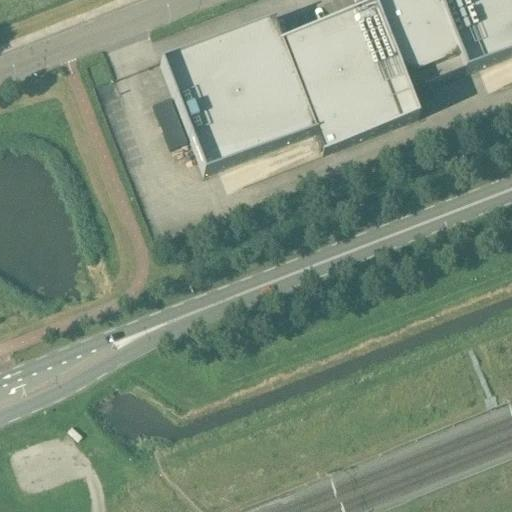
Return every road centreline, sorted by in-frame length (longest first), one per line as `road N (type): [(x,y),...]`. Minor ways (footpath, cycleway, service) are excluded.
road 1 (unknown): [(511,97),(231,196),(199,199),(161,174),(112,30)]
road 2 (secondary): [(175,320),(511,191)]
road 3 (unclassified): [(192,0),(0,74)]
road 4 (secondary): [(0,416),(84,380),(175,320)]
road 5 (secondary): [(175,320),(0,381)]
